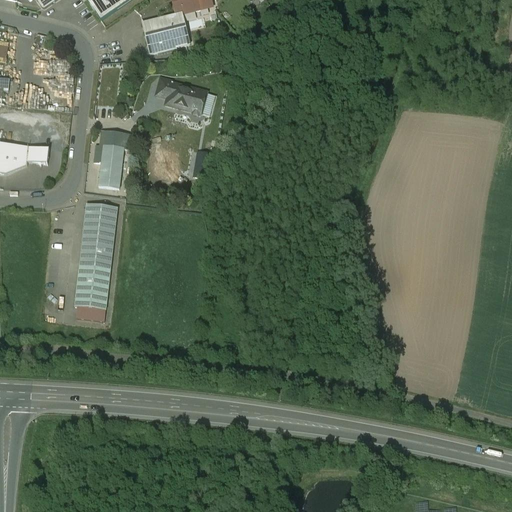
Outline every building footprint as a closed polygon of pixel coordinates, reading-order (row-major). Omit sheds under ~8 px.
[(37,0),(44,10),(59,0),(37,0)] [(85,0),(101,23),(135,0),(85,0)] [(176,0),(175,2),(177,6),(174,7),(176,18),(183,17),(208,11),(205,1),(208,0),(176,0)] [(176,18),(143,26),(150,57),(190,47),(183,17),(176,18)] [(12,92),(14,80),(0,78),(0,98),(6,99),(7,91),(12,92)] [(174,84),(161,81),(156,98),(168,102),(172,86),(173,86),(174,84)] [(173,86),(172,86),(168,102),(166,107),(192,114),(194,117),(198,118),(201,117),(207,95),(173,86)] [(134,138),(102,134),(100,149),(96,148),(94,165),(102,166),(99,189),(120,192),(124,152),(132,153),(134,138)] [(30,150),(0,146),(0,176),(6,178),(28,168),(28,165),(30,150)] [(50,152),(30,150),(28,165),(48,167),(50,152)] [(118,210),(87,207),(75,307),(78,308),(106,311),(118,210)] [(106,311),(78,308),(77,319),(105,322),(106,311)]
